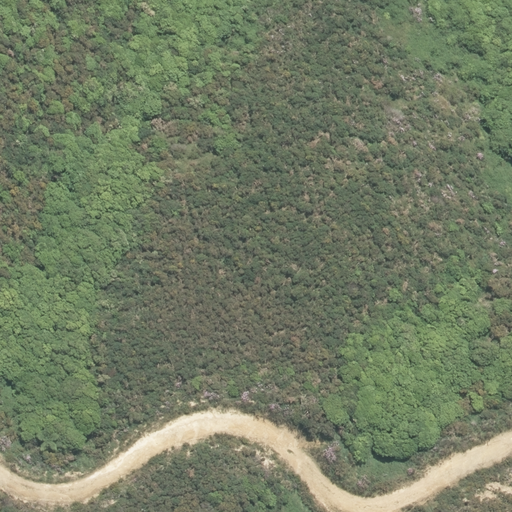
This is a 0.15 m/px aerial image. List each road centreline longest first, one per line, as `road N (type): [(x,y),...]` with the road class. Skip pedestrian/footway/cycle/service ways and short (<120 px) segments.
road 1 (track): [(0,488),(11,497),(68,501),(217,423),(300,451),(333,511)]
road 2 (track): [(353,511),(404,501),(511,456)]
